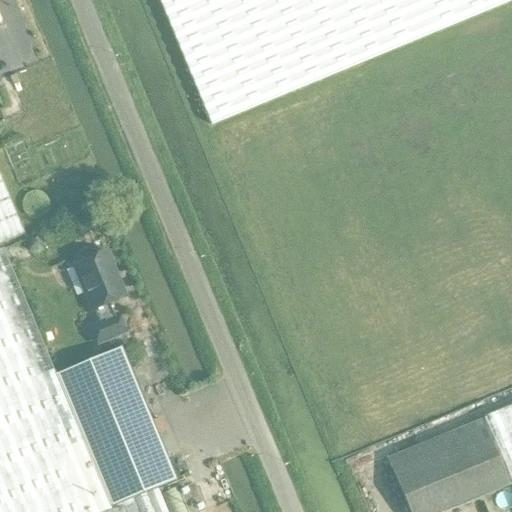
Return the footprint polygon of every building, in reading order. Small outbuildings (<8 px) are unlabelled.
[(511,0),(158,0),(210,125),(511,0)] [(0,245),(24,236),(0,178),(0,245)] [(177,482),(121,348),(55,377),(2,249),(0,249),(0,511),(166,511),(158,491),(177,482)] [(120,300),(109,274),(113,272),(105,252),(96,256),(94,252),(90,250),(83,253),(81,257),(82,261),(73,265),(92,311),(93,311),(99,324),(90,328),(97,344),(124,332),(118,316),(114,318),(108,305),(120,300)] [(485,419),(387,460),(408,511),(446,511),(511,485),(511,486),(511,406),(484,418),(485,419)] [(178,492),(186,511),(204,511),(194,485),(178,492)]
